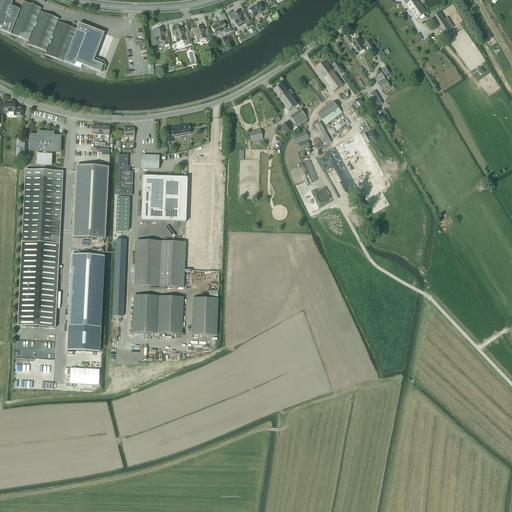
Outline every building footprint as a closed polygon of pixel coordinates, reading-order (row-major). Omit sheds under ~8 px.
[(76,30),(57,23),(59,20),(40,13),(41,9),(22,2),(19,10),(10,7),(12,2),(5,0),(0,0),(0,26),(1,27),(0,30),(29,41),(28,44),(46,52),(45,55),(77,67),(81,65),(100,73),(103,66),(93,62),(104,34),(103,34),(78,24),(76,30)] [(274,2),(276,0),(267,0),(266,1),(270,9),(276,5),(274,2)] [(417,0),(402,0),(410,10),(419,3),(417,0)] [(265,6),(262,7),(260,3),(254,7),(249,9),(254,17),(262,13),(263,15),(268,12),(265,6)] [(426,13),(419,3),(410,10),(416,20),(426,13)] [(251,26),(245,14),(242,16),(239,11),(230,16),(232,20),(233,19),(238,28),(245,24),(247,28),(251,26)] [(440,13),(432,18),(443,35),(451,30),(451,29),(446,22),(440,13)] [(228,25),(224,26),(222,22),(216,25),(212,27),(215,35),(224,32),(225,34),(231,32),(228,25)] [(207,31),(204,32),(202,27),(192,30),(193,35),(195,34),(197,42),(205,39),(206,43),(211,41),(207,31)] [(183,42),(183,41),(184,41),(185,46),(190,45),(187,33),(184,34),(183,29),(172,32),(173,36),(175,36),(176,43),(177,43),(177,44),(178,45),(179,46),(180,46),(181,45),(182,45),(182,44),(183,43),(183,42)] [(167,34),(164,35),(163,30),(152,31),(153,36),(154,35),(156,43),(163,42),(164,46),(169,45),(167,34)] [(365,44),(363,46),(359,40),(352,44),(358,54),(365,49),(367,47),(370,51),(374,49),(369,41),(365,44)] [(332,70),(325,62),(316,68),(324,78),(334,92),(343,86),(335,76),(343,70),(340,67),(337,63),(332,66),(334,69),(332,70)] [(390,74),(386,67),(381,70),(385,76),(390,74)] [(382,91),(390,87),(382,74),(375,79),(382,91)] [(291,95),(293,93),(291,90),(288,92),(282,84),(273,90),(288,112),(298,105),(291,95)] [(382,104),(377,95),(375,91),(368,95),(375,108),(382,104)] [(364,104),(361,100),(355,100),(353,106),(350,108),(353,113),(357,110),(363,110),(364,104)] [(341,112),(334,102),(317,114),(326,126),(328,124),(331,122),(343,113),(342,112),(341,112)] [(8,105),(8,104),(3,104),(3,110),(3,112),(3,113),(4,114),(5,115),(6,115),(7,114),(7,113),(8,113),(13,113),(13,116),(22,116),(22,108),(14,108),(14,105),(8,105)] [(386,128),(394,123),(386,109),(378,114),(386,128)] [(295,125),(306,117),(301,110),(290,117),(295,125)] [(287,134),(293,130),(288,122),(285,124),(282,126),(287,134)] [(331,142),(321,124),(320,122),(314,125),(325,146),(331,142)] [(172,137),(191,134),(189,125),(181,127),(181,128),(171,130),(172,137)] [(124,138),(134,138),(134,128),(123,128),(124,138)] [(250,142),(263,140),(260,130),(248,133),(250,142)] [(307,141),(309,140),(306,132),(292,137),(295,145),(298,144),(301,152),(310,149),(309,145),(307,141)] [(60,212),(60,211),(61,202),(61,197),(61,188),(62,187),(62,178),(62,173),(62,172),(44,171),(44,170),(45,167),(45,166),(51,167),(51,152),(59,152),(59,138),(46,137),(44,137),(38,136),(30,136),(29,151),(36,151),(36,166),(42,166),(42,171),(24,170),(18,304),(17,324),(54,326),(55,306),(56,304),(57,284),(57,283),(58,261),(58,260),(58,252),(58,247),(59,244),(59,233),(60,212)] [(18,143),(18,156),(25,156),(26,143),(18,143)] [(129,173),(129,168),(127,168),(128,156),(124,155),(118,155),(117,185),(117,187),(117,195),(131,196),(132,187),(131,187),(132,185),(132,175),(132,173),(129,173)] [(158,170),(159,156),(141,156),(141,170),(158,170)] [(142,176),(141,221),(185,223),(185,222),(187,222),(186,270),(210,271),(213,164),(189,164),(189,179),(187,179),(187,178),(142,176)] [(104,240),(108,167),(76,166),(72,238),(104,240)] [(129,198),(117,197),(115,232),(123,232),(123,231),(128,231),(129,198)] [(123,317),(123,297),(126,240),(115,240),(115,244),(113,244),(113,248),(115,248),(112,317),(123,317)] [(183,288),(185,243),(135,241),(134,286),(183,288)] [(68,324),(67,351),(99,353),(104,256),(72,255),(68,324)] [(157,335),(158,298),(133,297),(133,301),(132,334),(157,335)] [(181,335),(183,298),(158,298),(157,335),(181,335)] [(216,337),(218,300),(193,299),(191,336),(216,337)] [(70,369),(69,384),(98,386),(99,370),(70,369)]
